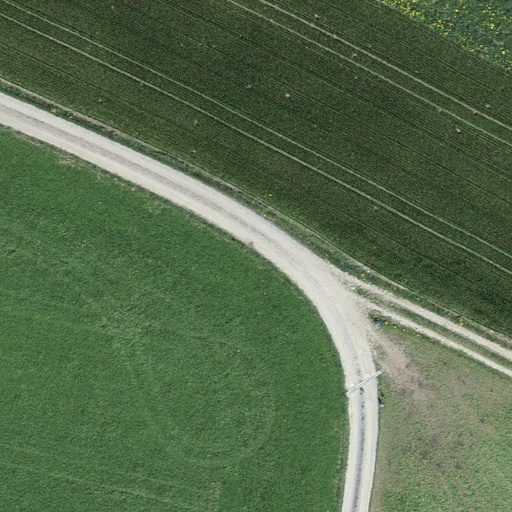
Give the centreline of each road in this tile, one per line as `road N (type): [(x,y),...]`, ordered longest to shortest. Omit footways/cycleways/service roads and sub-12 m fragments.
road 1 (track): [(347,511),(362,415),(356,350),(332,292),(264,236),(0,119)]
road 2 (track): [(332,292),(511,383)]
